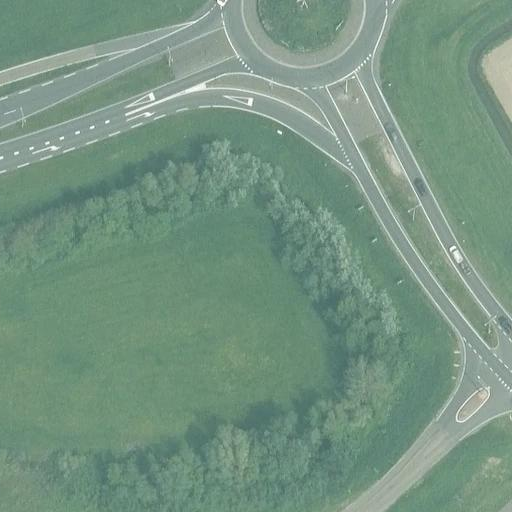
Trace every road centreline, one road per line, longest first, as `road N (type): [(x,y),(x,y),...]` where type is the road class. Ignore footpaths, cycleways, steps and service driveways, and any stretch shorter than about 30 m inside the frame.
road 1 (primary): [(511,332),(445,241),(357,56)]
road 2 (primary): [(350,154),(411,265),(501,375)]
road 3 (primary): [(114,113),(190,97),(241,98),(350,154)]
road 4 (primary): [(228,10),(0,113)]
road 5 (tertiary): [(363,511),(501,375)]
road 6 (primary): [(114,113),(248,57)]
road 7 (primary): [(0,152),(114,113)]
